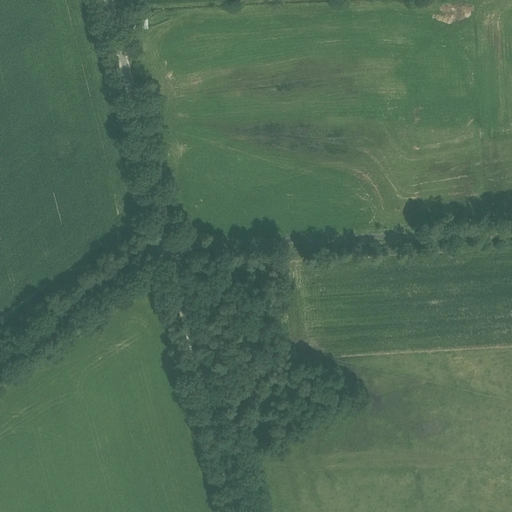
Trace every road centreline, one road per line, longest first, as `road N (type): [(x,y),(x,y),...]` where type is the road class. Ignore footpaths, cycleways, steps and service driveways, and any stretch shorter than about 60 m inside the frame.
road 1 (unclassified): [(167,247),(511,234)]
road 2 (unclassified): [(239,511),(167,247)]
road 3 (unclassified): [(167,247),(106,0)]
road 4 (unclassified): [(0,359),(167,247)]
